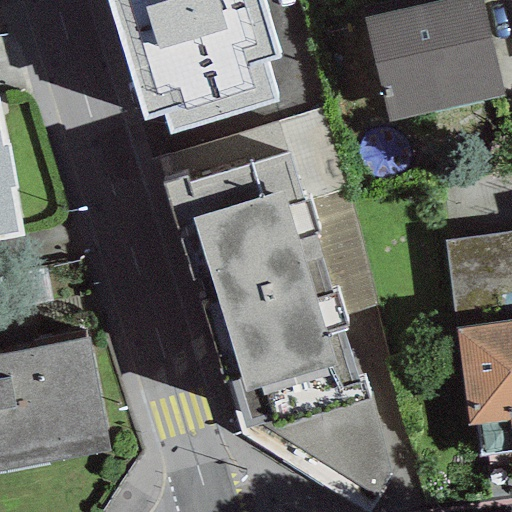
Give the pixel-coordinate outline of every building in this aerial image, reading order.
[(109,0),(142,110),(167,103),(173,123),(274,94),(262,54),(277,50),(262,0),(109,0)] [(482,0),(380,0),(362,4),(388,118),(503,91),(482,0)] [(0,108),(0,234),(23,230),(0,108)] [(186,169),(162,177),(242,423),(254,418),(374,496),(391,474),(365,371),(356,375),(289,146),(186,177),(186,169)] [(511,230),(445,238),(456,326),(511,318),(511,230)] [(511,318),(456,326),(467,421),(476,420),(480,451),(510,448),(511,457),(511,456),(511,318)] [(88,329),(0,345),(0,462),(109,442),(88,329)]
